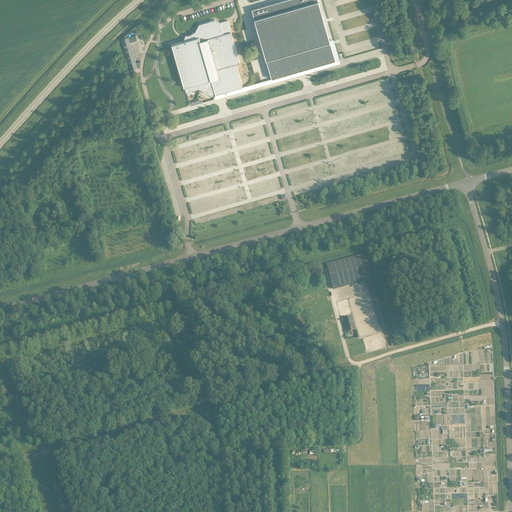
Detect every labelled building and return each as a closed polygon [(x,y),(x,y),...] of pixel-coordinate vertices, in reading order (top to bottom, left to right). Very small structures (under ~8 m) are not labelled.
[(279,0),(251,8),(271,78),(335,60),(317,0),(279,0)] [(183,87),(184,86),(185,92),(198,88),(213,97),(215,95),(223,92),(225,94),(225,93),(226,91),(242,86),(235,63),(239,62),(227,20),(219,22),(214,19),(198,24),(194,32),(192,31),(192,32),(191,32),(190,33),(189,33),(188,34),(187,34),(186,34),(185,34),(184,34),(185,34),(183,40),(171,44),(183,87)] [(128,36),(120,38),(130,69),(139,67),(140,61),(135,62),(129,42),(136,40),(134,34),(128,36)] [(326,265),(332,289),(371,279),(365,254),(326,265)] [(384,328),(378,305),(374,306),(380,329),(384,328)] [(351,317),(342,320),(345,331),(354,329),(351,317)] [(371,337),(361,340),(364,350),(371,348),(369,341),(372,340),(371,337)]
